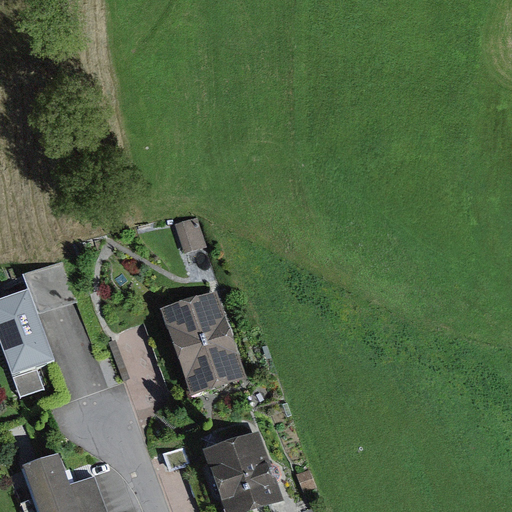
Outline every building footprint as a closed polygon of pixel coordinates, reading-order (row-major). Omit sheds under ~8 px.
[(197,220),(175,227),(185,257),(207,250),(197,220)] [(0,299),(0,317),(25,389),(65,375),(34,288),(0,299)] [(166,312),(180,352),(228,337),(215,296),(166,312)] [(180,352),(193,393),(241,377),(228,337),(180,352)] [(215,443),(236,511),(241,511),(286,499),(265,428),(215,443)] [(23,469),(38,511),(86,511),(65,454),(23,469)]
